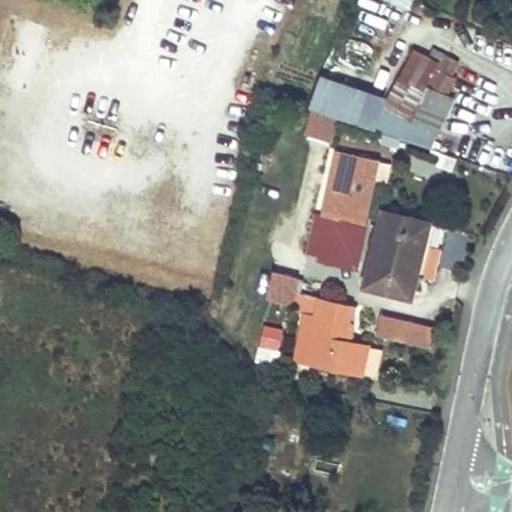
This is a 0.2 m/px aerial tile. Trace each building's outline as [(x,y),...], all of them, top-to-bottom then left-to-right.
[(404,0),(355,0),(343,28),(384,47),(404,0)] [(431,68),(438,54),(429,50),(422,63),(431,68)] [(435,70),(425,91),(441,98),(451,77),(445,74),(452,60),(438,54),(431,68),(435,70)] [(422,63),(405,56),(385,108),(407,117),(431,68),(422,63)] [(435,70),(431,68),(407,117),(434,130),(442,113),(424,105),(428,96),(423,93),(425,91),(435,70)] [(305,135),(332,144),(341,119),(314,110),(305,135)] [(370,152),(350,149),(335,211),(357,214),(370,152)] [(420,217),(377,210),(363,282),(408,290),(420,217)] [(336,298),(316,294),(302,353),(322,357),(336,298)] [(382,314),(376,336),(427,349),(432,328),(382,314)] [(281,365),(284,329),(262,327),(260,364),(281,365)]
